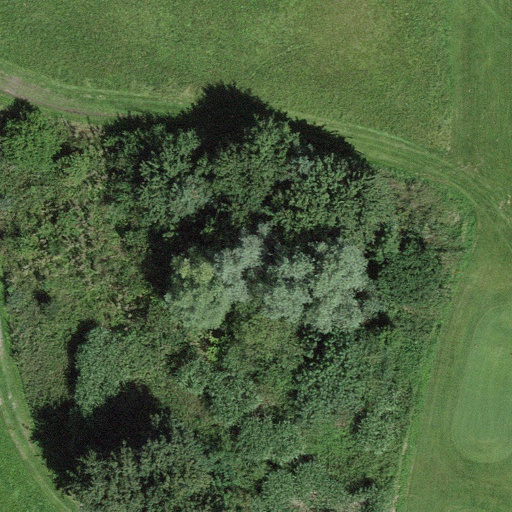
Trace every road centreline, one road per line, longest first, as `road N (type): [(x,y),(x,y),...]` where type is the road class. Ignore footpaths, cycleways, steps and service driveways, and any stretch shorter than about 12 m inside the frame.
road 1 (track): [(342,164),(62,110),(0,85)]
road 2 (track): [(71,511),(27,462),(0,362)]
